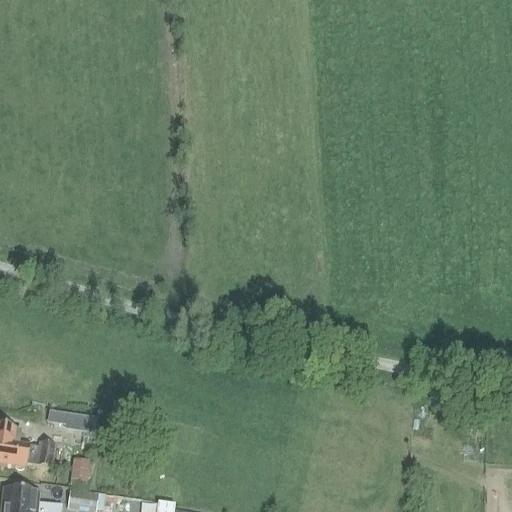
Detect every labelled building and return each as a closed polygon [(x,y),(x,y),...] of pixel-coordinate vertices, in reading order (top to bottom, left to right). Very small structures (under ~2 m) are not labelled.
[(64,428),(64,432),(78,434),(93,437),(96,421),(81,419),(66,416),(64,428)] [(0,467),(14,469),(15,472),(22,473),(25,470),(25,471),(25,470),(26,468),(29,468),(52,471),(55,448),(42,446),(39,446),(38,450),(20,448),(18,448),(20,433),(16,433),(15,431),(10,430),(9,430),(8,431),(0,430),(0,467)] [(89,464),(72,462),(69,488),(85,490),(89,464)] [(4,493),(1,511),(61,511),(62,508),(36,505),(37,497),(4,493)] [(67,510),(78,511),(99,511),(101,499),(69,494),(67,510)]
